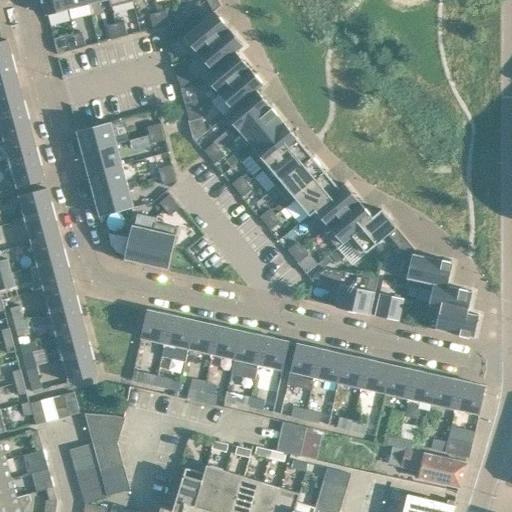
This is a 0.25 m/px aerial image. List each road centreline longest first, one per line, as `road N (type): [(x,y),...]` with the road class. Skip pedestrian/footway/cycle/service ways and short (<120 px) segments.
road 1 (residential): [(511,371),(94,268),(19,0)]
road 2 (residential): [(477,511),(511,384)]
